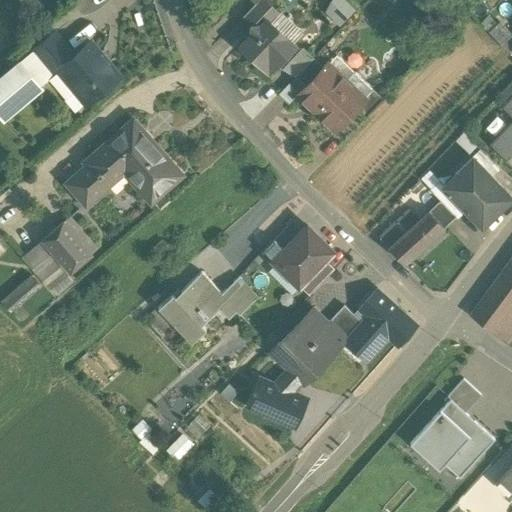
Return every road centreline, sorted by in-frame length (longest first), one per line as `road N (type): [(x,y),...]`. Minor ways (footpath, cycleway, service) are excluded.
road 1 (residential): [(169,0),(193,58),(226,106),(313,200),(444,320)]
road 2 (unclassified): [(276,511),(444,320)]
